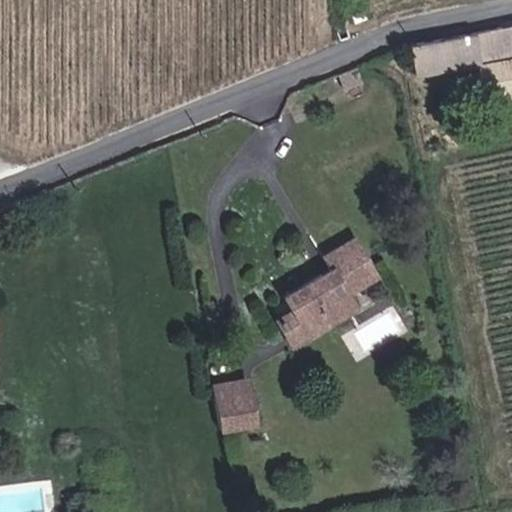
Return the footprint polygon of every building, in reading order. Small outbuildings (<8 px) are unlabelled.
[(417,35),(423,62),(481,52),(511,45),(511,11),(436,28),(417,35)] [(511,45),(481,52),(489,86),(511,81),(511,45)] [(325,311),(367,287),(361,275),(395,255),(375,221),(340,241),(346,253),(306,276),(318,299),(325,311)] [(370,293),(367,287),(325,311),(318,299),(308,305),(318,322),(370,293)] [(0,297),(0,382),(15,382),(18,341),(0,340),(1,297),(0,297)] [(236,369),(244,412),(276,406),(267,363),(236,369)]
